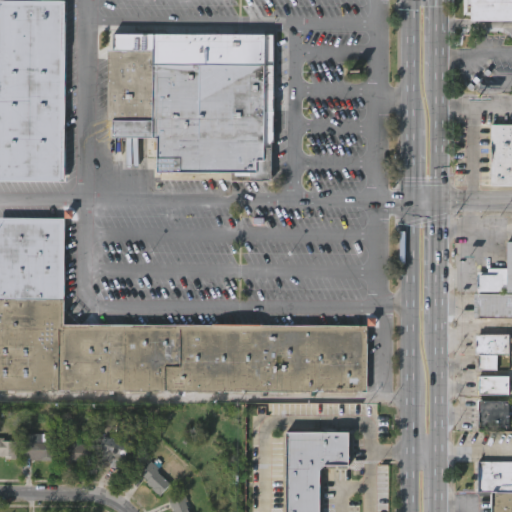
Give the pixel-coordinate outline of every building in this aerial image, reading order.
[(64,0),(64,181),(0,181),(0,0),(64,0)] [(511,0),(511,20),(470,20),(469,0),(511,0)] [(265,65),(264,111),(270,111),(270,147),(271,147),(271,179),(230,179),(230,170),(155,169),(155,135),(111,135),(111,118),(106,118),(107,39),(269,39),(269,65),(265,65)] [(511,185),(490,185),(491,123),(511,123),(511,185)] [(62,321),(62,324),(366,325),(365,392),(0,389),(0,217),(62,217),(62,321)] [(511,241),(511,291),(477,291),(477,287),(475,287),(476,275),(477,275),(477,270),(488,270),(488,267),(505,267),(506,241),(511,241)] [(476,317),(473,317),(473,293),(511,293),(511,316),(479,316),(479,317),(476,317)] [(496,369),(478,369),(478,353),(475,353),(475,333),(508,334),(508,355),(497,354),(496,369)] [(508,394),(478,394),(478,376),(508,376),(508,394)] [(508,427),(477,427),(478,400),(508,400),(508,427)] [(284,511),(285,430),(349,431),(349,463),(320,463),(319,511),(284,511)] [(32,434),(32,443),(54,444),(54,461),(30,461),(31,459),(26,459),(26,457),(23,456),(24,434),(32,434)] [(16,441),(15,460),(4,460),(4,456),(0,456),(0,437),(3,437),(3,441),(16,441)] [(132,445),(124,471),(107,465),(110,457),(101,454),(106,437),(132,445)] [(79,439),(79,446),(94,446),(94,462),(68,462),(68,459),(62,459),(62,456),(60,456),(60,441),(70,441),(70,439),(79,439)] [(511,511),(489,511),(490,493),(476,492),(476,461),(511,461),(511,511)] [(168,485),(158,496),(144,482),(146,480),(139,473),(149,462),(157,469),(155,471),(168,485)] [(188,511),(172,511),(168,501),(184,494),(188,502),(185,503),(188,511)]
